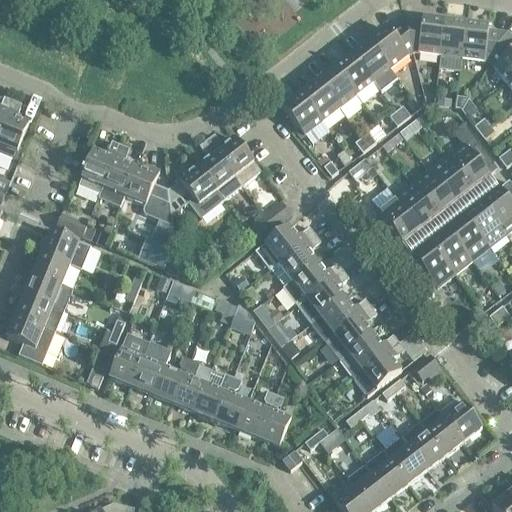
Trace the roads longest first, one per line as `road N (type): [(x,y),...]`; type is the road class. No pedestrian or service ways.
road 1 (residential): [(511,432),(244,94)]
road 2 (residential): [(227,511),(196,469),(0,389)]
road 3 (residential): [(0,287),(73,104)]
road 4 (residential): [(244,94),(191,129),(167,134),(73,104)]
road 5 (residential): [(375,0),(244,94)]
